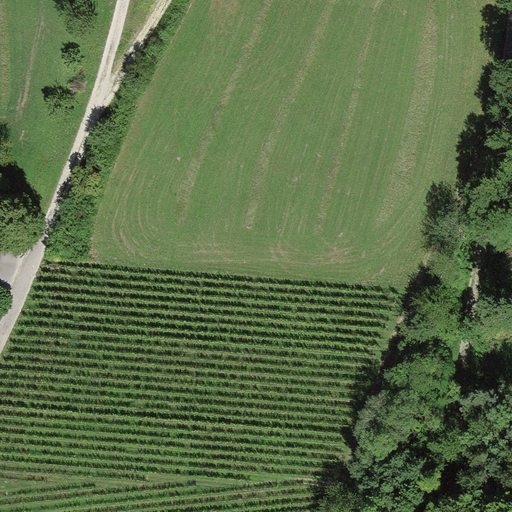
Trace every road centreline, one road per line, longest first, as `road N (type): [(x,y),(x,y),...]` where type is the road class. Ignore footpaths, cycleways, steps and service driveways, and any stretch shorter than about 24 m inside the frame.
road 1 (track): [(511,110),(455,511)]
road 2 (track): [(0,338),(92,122),(128,0)]
road 3 (track): [(92,122),(170,0)]
